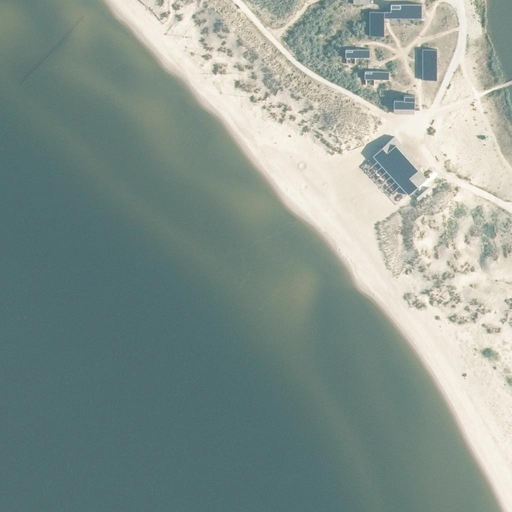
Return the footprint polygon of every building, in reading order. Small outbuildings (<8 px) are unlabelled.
[(404,7),(404,0),(373,0),(373,1),(352,1),(352,25),(367,25),(367,7),(370,7),(404,7)] [(328,46),(352,46),(352,38),(341,38),(328,38),(328,46)] [(420,69),(420,38),(406,38),(406,51),(406,69),(420,69)] [(360,60),(347,60),(347,68),(372,68),(372,60),(360,60)] [(386,89),(376,89),(376,97),(392,97),(397,97),(397,83),(386,83),(386,89)] [(363,139),(356,145),(361,150),(364,148),(385,172),(382,175),(392,185),(395,182),(407,172),(410,169),(379,134),(382,131),(377,126),(367,135),(363,139)] [(379,134),(401,159),(404,156),(382,131),(379,134)]
